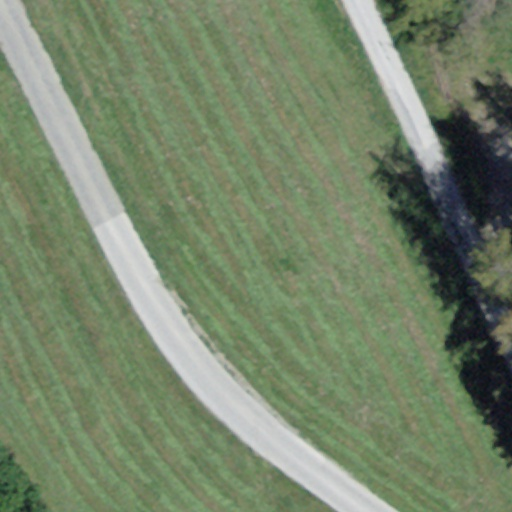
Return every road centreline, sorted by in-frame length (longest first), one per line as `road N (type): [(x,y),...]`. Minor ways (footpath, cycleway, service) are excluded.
road 1 (tertiary): [(0,31),(193,366),(386,511)]
road 2 (residential): [(357,0),(511,333)]
